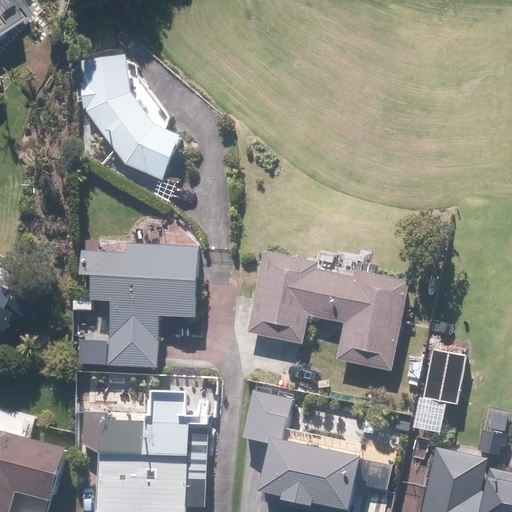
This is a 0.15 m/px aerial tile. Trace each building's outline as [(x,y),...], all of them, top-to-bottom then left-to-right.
[(129,62),(80,64),(82,113),(127,170),(163,185),(181,140),(165,134),(170,122),(138,81),(137,70),(129,66),(129,62)] [(110,305),(109,317),(113,317),(112,342),(156,345),(157,321),(167,321),(167,315),(196,317),(200,254),(169,252),(169,246),(154,245),(153,253),(147,252),(147,258),(92,255),(90,304),(110,305)] [(345,327),(337,364),(391,376),(410,286),(354,275),(353,280),(318,273),(319,266),(263,255),(247,336),(304,347),(310,320),(345,327)] [(421,402),(416,431),(440,435),(446,406),(458,408),(468,360),(433,353),(424,402),(421,402)] [(108,423),(108,415),(79,414),(78,451),(97,452),(95,511),(186,511),(187,510),(206,511),(209,420),(187,420),(188,396),(152,394),(151,419),(146,419),(145,424),(108,423)] [(260,498),(262,498),(261,506),(291,511),(348,511),(362,449),(287,433),(294,403),(254,394),(244,442),(270,448),(260,498)] [(483,433),(479,452),(500,456),(504,437),(483,433)] [(0,434),(0,511),(49,511),(66,453),(0,434)] [(511,511),(511,477),(478,470),(480,462),(426,450),(412,511),(511,511)]
